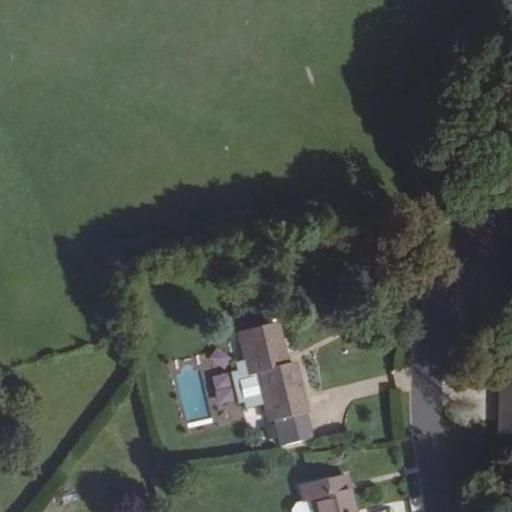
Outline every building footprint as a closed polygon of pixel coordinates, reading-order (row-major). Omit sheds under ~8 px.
[(259,329),(257,320),(238,325),(240,334),(259,329)] [(305,416),(291,366),(283,366),(273,326),(259,329),(240,334),(235,335),(246,379),(255,377),(263,412),(266,425),(272,424),(278,449),(309,441),(303,416),(305,416)] [(511,375),(494,376),(493,436),(511,436),(511,375)] [(263,412),(255,377),(246,379),(235,381),(233,386),(235,398),(240,401),(245,400),(249,415),(263,412)] [(154,413),(167,402),(159,393),(146,404),(154,413)] [(32,425),(27,411),(12,416),(16,429),(32,425)] [(138,455),(134,438),(120,442),(124,459),(138,455)] [(346,494),(342,477),(332,480),(336,497),(346,494)] [(350,511),(346,494),(336,497),(332,480),(295,489),(298,506),(307,505),(308,511),(350,511)]
